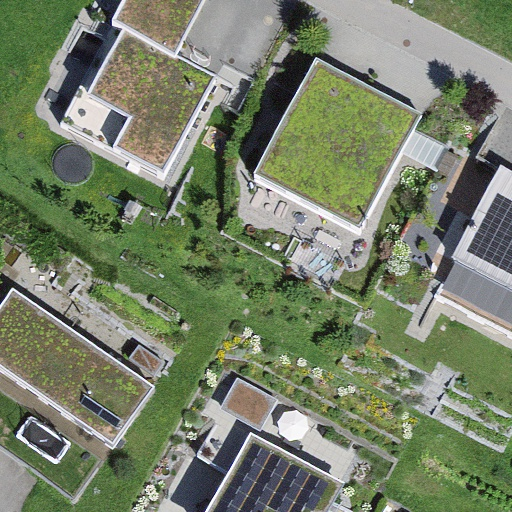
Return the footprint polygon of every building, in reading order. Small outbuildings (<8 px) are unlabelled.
[(131,0),(118,26),(176,57),(206,0),(131,0)] [(176,57),(118,26),(67,123),(164,174),(215,77),(176,57)] [(421,113),(317,61),(256,168),(361,224),(421,113)] [(511,171),(503,167),(437,294),(511,333),(511,171)] [(154,389),(13,288),(0,306),(0,363),(3,366),(114,445),(154,389)] [(0,448),(76,500),(114,445),(3,366),(0,370),(0,448)] [(238,380),(223,409),(261,429),(276,400),(238,380)] [(327,511),(342,485),(250,436),(228,475),(207,511),(327,511)] [(207,511),(228,475),(205,462),(178,511),(207,511)]
